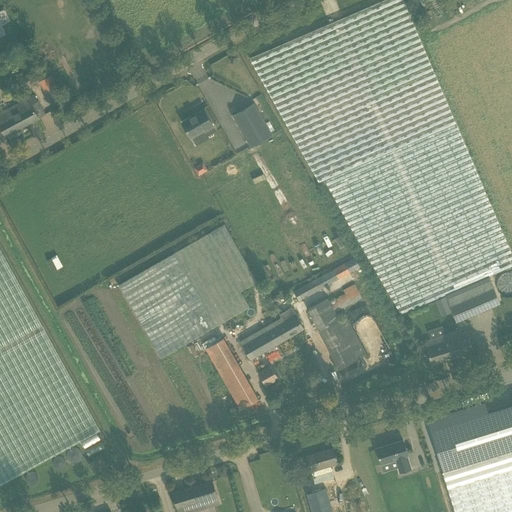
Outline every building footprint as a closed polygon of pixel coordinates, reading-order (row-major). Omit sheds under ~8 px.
[(500,302),(489,276),(511,265),(511,251),(403,0),(384,0),(249,58),(319,181),(324,179),(400,314),(445,295),(456,322),(458,329),(424,340),(431,364),(473,350),(463,318),(500,302)] [(39,80),(46,93),(59,87),(52,73),(39,80)] [(39,118),(45,114),(34,95),(0,113),(0,127),(5,137),(39,118)] [(251,148),(273,135),(254,103),(232,115),(251,148)] [(203,112),(182,124),(190,138),(203,131),(204,133),(213,128),(203,112)] [(198,176),(208,170),(203,162),(194,168),(198,176)] [(249,306),(240,291),(257,281),(223,224),(207,233),(118,284),(160,358),(249,306)] [(0,248),(0,484),(100,430),(0,248)] [(297,297),(299,301),(360,267),(354,257),(293,290),(297,297)] [(511,271),(510,271),(507,271),(505,271),(502,272),(500,273),(498,275),(496,277),(495,279),(494,282),(494,284),(494,287),(495,289),(496,291),(498,294),(500,295),(503,297),(505,298),(508,298),(511,298),(511,297),(511,271)] [(340,319),(336,311),(362,297),(355,284),(343,290),(344,292),(342,293),(342,294),(337,297),(337,298),(330,301),(328,298),(307,309),(338,370),(366,355),(346,316),(340,319)] [(436,301),(438,305),(447,302),(445,297),(436,301)] [(292,307),(279,314),(281,317),(240,341),(250,360),(304,328),(292,307)] [(406,323),(400,326),(403,331),(409,328),(406,323)] [(206,347),(240,409),(258,399),(224,337),(206,347)] [(270,367),(258,374),(264,386),(277,379),(270,367)] [(277,384),(270,388),(274,395),(280,392),(277,384)] [(443,471),(511,449),(511,403),(488,410),(485,400),(427,417),(443,471)] [(408,455),(403,440),(376,448),(381,464),(395,459),(400,473),(411,469),(407,456),(408,455)] [(338,463),(333,448),(306,456),(315,482),(333,476),(330,465),(338,463)] [(511,511),(511,449),(443,471),(455,511),(511,511)] [(217,497),(213,482),(212,481),(172,493),(177,511),(192,511),(206,508),(204,501),(217,497)] [(333,511),(326,487),(307,492),(312,511),(333,511)]
